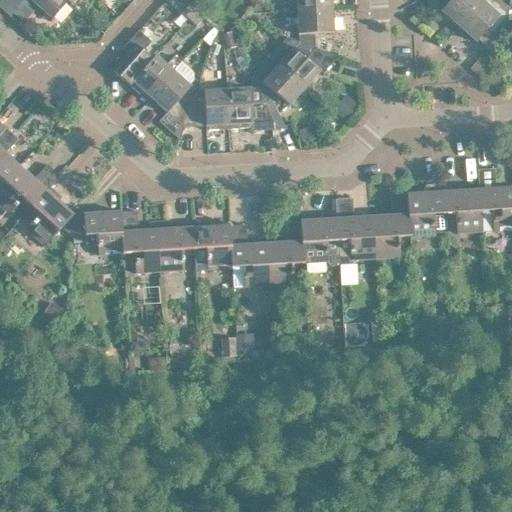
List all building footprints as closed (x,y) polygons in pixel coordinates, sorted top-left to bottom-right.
[(24,0),(0,0),(0,6),(11,17),(25,1),(24,0)] [(68,2),(66,0),(31,0),(53,19),(68,2)] [(258,0),(250,1),(251,12),(262,12),(262,4),(258,0)] [(296,0),(297,11),(332,9),(331,0),(296,0)] [(451,0),(441,11),(459,27),(482,1),(482,0),(481,0),(451,0)] [(499,37),(505,21),(509,9),(499,0),(482,0),(482,1),(459,27),(476,42),(478,40),(494,53),(499,37)] [(182,13),(189,20),(196,12),(189,5),(182,13)] [(297,11),(299,42),(315,48),(314,34),(333,33),(332,9),(297,11)] [(196,12),(189,20),(196,26),(204,18),(196,12)] [(511,20),(505,21),(499,37),(511,36),(511,20)] [(113,71),(130,86),(153,60),(143,51),(151,42),(139,31),(122,49),(128,54),(113,71)] [(232,33),(223,36),(228,49),(236,47),(232,33)] [(287,38),(270,57),(305,88),(320,71),(323,74),(339,57),(315,48),(299,42),(287,38)] [(214,44),(211,53),(218,55),(221,46),(214,44)] [(470,70),(482,81),(490,60),(484,54),(470,70)] [(148,102),(151,98),(150,98),(181,63),(174,56),(166,65),(156,56),(153,60),(130,86),(148,102)] [(253,77),(258,88),(266,103),(275,93),(289,106),(305,88),(270,57),(253,77)] [(150,98),(151,98),(184,128),(197,92),(185,82),(193,73),(181,63),(150,98)] [(227,90),(230,130),(253,128),(253,131),(279,130),(266,103),(258,88),(227,90)] [(206,131),(230,130),(227,90),(197,92),(184,128),(206,126),(206,131)] [(347,96),(334,112),(348,124),(361,108),(347,96)] [(0,188),(19,167),(5,154),(19,139),(6,128),(0,134),(0,188)] [(23,200),(32,207),(46,191),(47,192),(51,187),(60,176),(47,165),(34,180),(19,167),(0,188),(0,206),(10,215),(23,200)] [(478,170),(479,190),(480,190),(481,212),(492,211),(494,231),(511,230),(511,188),(496,189),(495,169),(478,170)] [(460,185),(443,187),(445,214),(456,213),(458,234),(483,232),(481,212),(480,190),(479,190),(460,191),(460,185)] [(45,247),(62,228),(73,215),(71,213),(58,202),(63,198),(51,187),(47,192),(46,191),(32,207),(40,215),(26,230),(45,247)] [(427,194),(408,195),(410,237),(435,235),(434,215),(445,214),(443,187),(427,188),(427,194)] [(392,216),(373,217),(375,259),(400,258),(399,237),(410,237),(408,195),(391,196),(392,216)] [(335,199),(336,214),(337,213),(340,265),(349,265),(351,261),(375,259),(373,217),(354,219),(352,198),(335,199)] [(98,256),(123,254),(121,212),(85,214),(77,207),(71,213),(73,215),(62,228),(73,238),(74,243),(87,242),(87,236),(97,235),(98,256)] [(136,274),(160,272),(158,231),(138,232),(137,211),(121,212),(123,254),(134,253),(136,274)] [(320,221),(301,222),(304,263),(328,262),(331,266),(340,265),(337,213),(336,214),(320,215),(320,221)] [(207,269),(232,268),(229,226),(210,227),(210,221),(193,222),(195,250),(206,249),(207,269)] [(183,250),(195,250),(193,222),(176,223),(177,229),(158,231),(160,272),(185,271),(183,250)] [(286,243),(266,244),(269,286),(293,285),(292,264),(304,263),(301,222),(284,223),(286,243)] [(229,226),(232,268),(243,267),(244,288),(269,286),(266,244),(247,245),(246,225),(229,226)] [(51,303),(45,314),(59,322),(65,311),(51,303)] [(381,322),(372,323),(372,335),(381,335),(381,322)] [(253,335),(237,336),(238,352),(254,351),(253,335)] [(236,339),(223,340),(223,358),(237,357),(236,339)]
